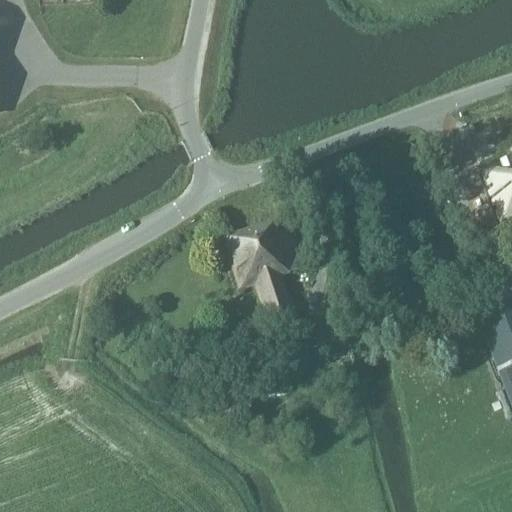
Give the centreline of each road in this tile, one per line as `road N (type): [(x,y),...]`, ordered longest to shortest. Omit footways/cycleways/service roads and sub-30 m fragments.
road 1 (track): [(227,511),(219,493),(63,383),(84,266)]
road 2 (unclassified): [(511,81),(214,191)]
road 3 (unclassified): [(0,310),(214,191)]
road 4 (unclassified): [(214,191),(181,107),(201,0)]
